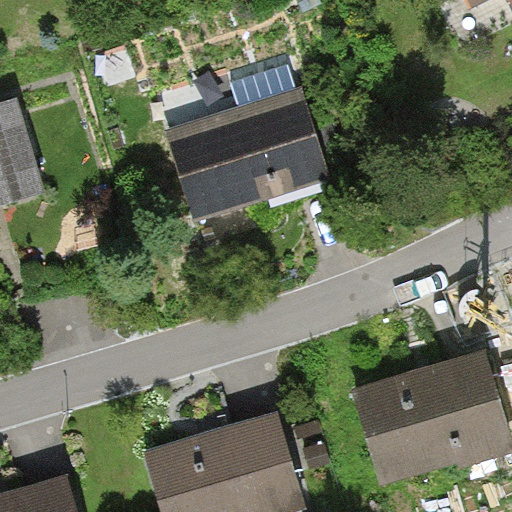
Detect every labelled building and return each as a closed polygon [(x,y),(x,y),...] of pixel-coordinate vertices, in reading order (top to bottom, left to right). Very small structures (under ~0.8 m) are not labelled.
[(511,0),(471,0),(482,22),(511,7),(511,0)] [(312,99),(176,145),(207,239),(344,193),(312,99)] [(29,110),(0,118),(0,221),(56,205),(29,110)] [(511,416),(495,360),(365,401),(396,497),(511,460),(511,416)] [(312,511),(286,424),(155,463),(169,511),(312,511)] [(85,511),(78,487),(0,509),(0,511),(85,511)]
